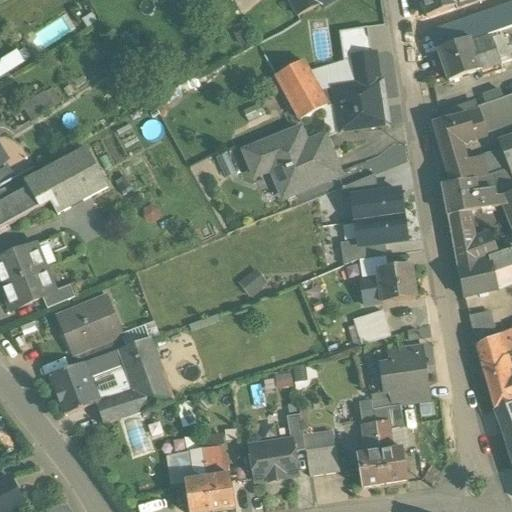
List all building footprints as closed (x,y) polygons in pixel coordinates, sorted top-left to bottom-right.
[(316,0),(284,0),(296,20),(320,7),(316,0)] [(316,0),(320,7),(323,12),(344,0),(316,0)] [(420,0),(427,16),(458,5),(459,5),(457,0),(420,0)] [(458,5),(427,16),(439,53),(470,43),(466,30),(458,5)] [(511,15),(511,12),(479,23),(480,26),(466,30),(470,43),(499,34),(501,33),(511,29),(511,15)] [(372,31),(350,34),(349,41),(352,60),(353,58),(375,54),(372,31)] [(499,34),(470,43),(439,53),(448,82),(500,65),(510,62),(510,61),(501,33),(499,34)] [(282,47),(263,57),(275,77),(276,77),(293,67),(282,47)] [(0,62),(0,76),(25,67),(21,54),(0,62)] [(375,54),(353,58),(352,60),(352,61),(355,86),(379,82),(375,54)] [(352,61),(309,75),(318,92),(355,86),(352,61)] [(293,67),(276,77),(284,91),(300,121),(324,108),(326,107),(318,92),(309,75),(302,62),(293,67)] [(275,77),(258,86),(266,100),(284,91),(276,77),(275,77)] [(355,86),(318,92),(326,107),(324,108),(336,107),(340,132),(388,125),(381,82),(379,82),(355,86)] [(52,88),(22,108),(33,125),(64,106),(52,88)] [(501,101),(479,110),(480,112),(486,129),(501,124),(496,110),(510,105),(507,99),(501,101)] [(480,112),(468,116),(475,140),(488,136),(486,129),(480,112)] [(468,116),(452,121),(452,119),(443,122),(433,124),(447,169),(462,164),(456,145),(475,140),(468,116)] [(306,146),(300,131),(244,154),(253,176),(275,167),(288,199),(340,177),(324,138),(306,146)] [(511,140),(499,145),(503,155),(508,170),(511,179),(511,140)] [(108,189),(87,149),(24,183),(28,190),(38,209),(50,202),(58,216),(108,189)] [(503,155),(482,164),(487,177),(491,176),(508,170),(503,155)] [(462,164),(447,169),(452,185),(468,183),(464,170),(462,164)] [(482,164),(464,170),(468,183),(475,182),(487,177),(482,164)] [(508,170),(491,176),(494,190),(498,208),(505,207),(502,198),(511,194),(511,179),(508,170)] [(375,176),(342,190),(343,201),(352,200),(352,199),(377,195),(375,176)] [(487,177),(475,182),(477,194),(494,190),(491,176),(487,177)] [(452,185),(443,187),(448,216),(465,213),(480,211),(477,194),(475,182),(468,183),(452,185)] [(28,190),(0,204),(0,219),(5,229),(8,227),(7,225),(38,209),(28,190)] [(494,190),(477,194),(480,211),(498,208),(494,190)] [(377,195),(352,199),(352,200),(356,224),(403,217),(399,192),(377,195)] [(511,194),(502,198),(505,207),(511,224),(511,194)] [(465,213),(448,216),(451,232),(468,229),(465,213)] [(403,217),(356,224),(358,243),(359,249),(384,245),(406,242),(403,217)] [(485,238),(474,241),(473,233),(468,229),(451,232),(458,270),(459,270),(489,258),(499,256),(494,244),(493,242),(485,238)] [(511,236),(494,244),(499,256),(509,252),(511,250),(511,236)] [(358,243),(340,245),(343,267),(356,262),(386,258),(384,245),(359,249),(358,243)] [(36,246),(0,261),(0,282),(2,288),(45,271),(36,246)] [(499,256),(489,258),(493,273),(511,265),(511,259),(509,252),(499,256)] [(489,258),(459,270),(464,301),(497,291),(497,289),(493,273),(489,258)] [(511,265),(493,273),(497,289),(511,283),(511,265)] [(412,266),(388,270),(389,276),(379,278),(383,305),(417,300),(412,266)] [(252,297),(268,283),(257,270),(241,283),(252,297)] [(45,271),(2,288),(12,312),(43,300),(55,295),(55,294),(45,271)] [(379,278),(363,280),(367,307),(383,305),(379,278)] [(70,288),(55,294),(55,295),(43,300),(48,311),(75,300),(70,288)] [(107,300),(59,319),(74,356),(76,355),(122,337),(107,300)] [(383,313),(355,322),(361,347),(391,338),(383,313)] [(489,314),(466,322),(473,345),(497,337),(489,314)] [(511,331),(497,337),(473,345),(496,411),(511,405),(511,331)] [(122,337),(76,355),(80,366),(120,352),(127,350),(122,337)] [(136,397),(119,403),(98,410),(104,428),(126,421),(143,415),(173,404),(164,378),(151,342),(127,350),(120,352),(80,366),(51,377),(65,418),(97,406),(89,384),(127,370),(134,390),(136,397)] [(420,347),(389,352),(391,365),(381,367),(386,395),(391,395),(427,389),(429,388),(424,360),(422,360),(420,347)] [(427,389),(391,395),(393,408),(401,407),(429,403),(427,389)] [(511,405),(496,411),(511,456),(511,405)] [(192,406),(179,409),(184,429),(196,426),(192,406)] [(393,408),(373,412),(375,425),(388,423),(390,432),(405,429),(401,407),(393,408)] [(305,453),(299,417),(287,419),(290,443),(292,443),(293,454),(305,453)] [(388,423),(375,425),(378,448),(389,446),(389,445),(391,442),(390,432),(388,423)] [(375,425),(364,427),(367,446),(371,449),(372,449),(378,448),(375,425)] [(304,437),(307,453),(332,449),(330,433),(304,437)] [(215,436),(202,438),(204,451),(216,449),(215,436)] [(290,443),(276,446),(276,444),(265,445),(265,447),(250,450),(255,484),(269,482),(269,484),(284,482),(283,480),(297,478),(293,454),(292,443),(290,443)] [(392,445),(389,445),(389,446),(378,448),(385,488),(409,484),(403,451),(394,452),(392,445)] [(332,449),(307,453),(311,479),(341,474),(336,448),(332,449)] [(373,455),(358,458),(363,491),(385,488),(378,448),(372,449),(373,455)] [(216,449),(204,451),(208,475),(220,473),(219,471),(216,449)] [(204,451),(192,453),(195,473),(199,476),(200,476),(208,475),(204,451)] [(192,453),(167,457),(172,487),(186,485),(185,484),(201,482),(200,476),(199,476),(195,473),(192,453)] [(223,470),(219,471),(220,473),(208,475),(213,511),(223,511),(236,510),(231,477),(224,478),(223,470)] [(201,482),(185,484),(186,485),(189,511),(213,511),(208,475),(200,476),(201,482)] [(9,479),(0,483),(0,511),(17,511),(23,509),(9,479)]
